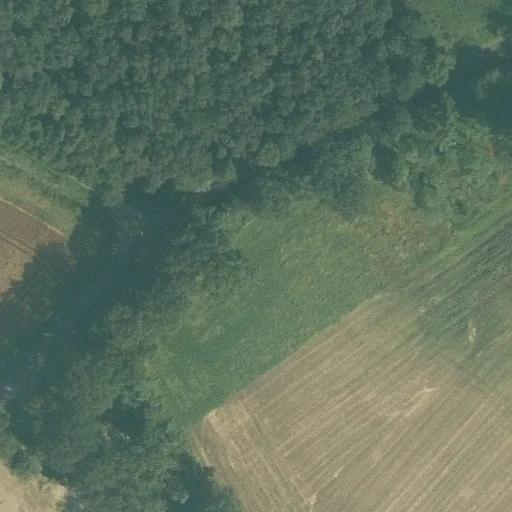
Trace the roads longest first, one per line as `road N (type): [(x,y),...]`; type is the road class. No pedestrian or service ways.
road 1 (unclassified): [(141,240),(255,158),(511,34)]
road 2 (unclassified): [(0,392),(141,240)]
road 3 (unclassified): [(141,240),(118,207),(0,132)]
